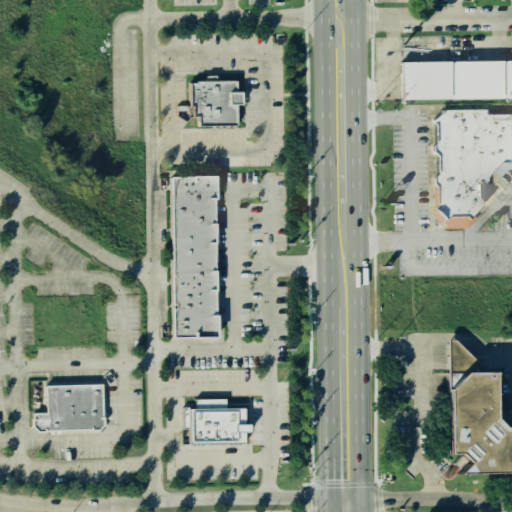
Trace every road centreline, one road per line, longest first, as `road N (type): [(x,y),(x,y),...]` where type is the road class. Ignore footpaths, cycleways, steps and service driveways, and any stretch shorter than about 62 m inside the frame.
road 1 (primary): [(359,511),(352,0)]
road 2 (primary): [(322,0),(329,511)]
road 3 (tertiary): [(359,498),(208,498),(108,511)]
road 4 (tertiary): [(507,508),(478,498),(359,498)]
